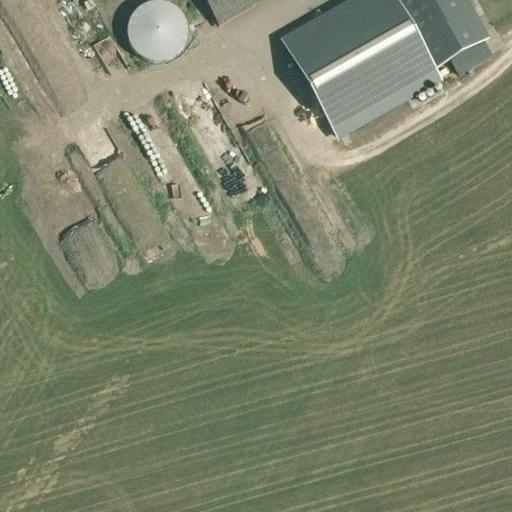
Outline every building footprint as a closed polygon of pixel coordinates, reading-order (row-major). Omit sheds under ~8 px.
[(202,0),(219,27),(266,0),(202,0)] [(433,72),(391,0),(362,0),(280,47),(338,148),(442,89),(433,72)] [(481,44),(489,40),(465,0),(391,0),(433,72),(447,64),(481,44)] [(490,58),(481,44),(447,64),(455,78),(490,58)] [(91,99),(78,104),(83,116),(95,112),(91,99)] [(85,196),(68,162),(51,170),(67,204),(85,196)] [(107,245),(118,239),(109,222),(97,228),(107,245)]
